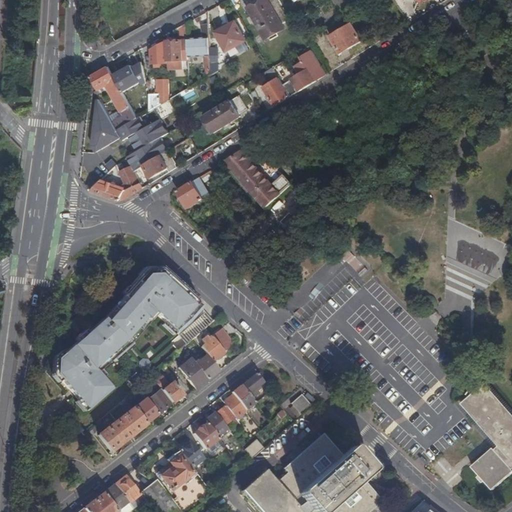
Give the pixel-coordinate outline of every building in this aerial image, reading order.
[(104,9),(110,27),(139,16),(133,0),(107,0),(111,7),(104,9)] [(270,0),(268,1),(267,0),(260,0),(247,8),(265,39),(284,28),(282,24),(291,19),(280,0),(270,0)] [(289,8),(296,21),(310,13),(302,0),(289,8)] [(223,29),(222,27),(214,31),(226,53),(246,42),(235,22),(228,26),(223,29)] [(182,41),(168,41),(169,63),(169,70),(189,70),(189,68),(189,64),(188,57),(188,39),(187,23),(179,27),(182,41)] [(190,88),(212,75),(212,74),(211,55),(207,55),(206,38),(210,37),(209,23),(202,24),(204,38),(188,39),(188,57),(205,55),(206,70),(189,81),(190,88)] [(362,41),(351,24),(331,36),(341,53),(362,41)] [(169,63),(168,41),(152,50),(153,63),(169,63)] [(217,48),(211,48),(212,74),(219,70),(219,51),(217,48)] [(291,97),(326,75),(313,51),(300,59),(303,63),(296,67),(300,75),(284,86),(291,97)] [(131,65),(114,75),(124,93),(141,83),(142,85),(148,83),(142,62),(132,67),(131,65)] [(125,116),(114,122),(117,129),(124,126),(138,119),(124,93),(114,75),(109,67),(91,76),(99,89),(108,84),(125,116)] [(261,75),(267,86),(279,78),(273,68),(261,75)] [(91,76),(90,85),(95,91),(99,89),(91,76)] [(275,107),(291,97),(284,86),(279,78),(267,86),(264,88),(275,107)] [(150,94),(150,112),(155,109),(169,100),(168,79),(157,80),(158,90),(161,90),(160,93),(150,94)] [(341,100),(336,92),(328,97),(333,105),(341,100)] [(240,114),(248,109),(240,95),(204,118),(214,134),(241,116),(240,114)] [(122,139),(100,100),(93,146),(97,152),(122,139)] [(124,126),(117,129),(124,140),(129,137),(161,120),(155,109),(150,112),(138,119),(124,126)] [(161,120),(129,137),(138,152),(162,138),(169,134),(161,120)] [(138,152),(128,157),(133,167),(136,170),(144,165),(159,157),(162,155),(169,151),(162,138),(138,152)] [(272,184),(242,150),(237,153),(225,161),(254,193),(265,206),(291,184),(283,175),(272,184)] [(176,163),(169,151),(162,155),(159,157),(144,165),(151,177),(176,163)] [(127,190),(141,183),(136,170),(133,167),(120,172),(119,172),(127,190)] [(397,182),(403,190),(414,182),(407,174),(397,182)] [(198,177),(177,191),(182,197),(178,199),(181,204),(184,202),(188,208),(203,199),(201,195),(207,191),(198,177)] [(92,191),(99,194),(105,185),(99,183),(92,191)] [(127,198),(143,188),(141,183),(127,190),(125,191),(124,188),(118,187),(118,189),(105,185),(99,194),(120,200),(127,198)] [(291,209),(295,215),(309,203),(304,197),(291,209)] [(54,374),(86,411),(112,387),(103,377),(107,374),(104,371),(114,361),(111,358),(118,352),(125,347),(133,340),(140,332),(151,320),(153,323),(159,317),(173,331),(174,330),(176,332),(188,322),(188,323),(190,321),(191,321),(202,309),(162,269),(147,269),(124,294),(126,295),(127,297),(106,319),(104,317),(55,359),(54,374)] [(211,337),(223,352),(233,345),(221,329),(211,337)] [(182,330),(171,343),(177,348),(188,335),(182,330)] [(211,361),(223,352),(211,337),(210,336),(207,339),(205,337),(201,341),(204,344),(200,347),(206,355),(211,361)] [(206,380),(218,371),(211,361),(206,355),(194,365),(206,380)] [(195,389),(206,380),(194,365),(190,359),(189,360),(187,358),(181,362),(182,365),(177,369),(195,389)] [(172,382),(174,384),(179,380),(167,365),(162,369),(172,382)] [(256,374),(240,386),(250,398),(257,393),(255,391),(259,388),(257,386),(262,382),(256,374)] [(171,404),(182,395),(174,384),(172,382),(168,385),(161,377),(154,382),(160,390),(171,404)] [(471,395),(474,392),(473,390),(477,383),(476,382),(476,381),(476,380),(475,382),(472,380),(467,388),(469,389),(466,395),(467,395),(469,393),(471,395)] [(148,399),(160,390),(154,382),(142,392),(148,399)] [(511,415),(484,383),(474,392),(471,395),(461,404),(489,436),(492,433),(495,437),(492,440),(498,447),(494,450),(492,447),(470,466),(491,490),(496,485),(511,471),(511,470),(511,469),(511,468),(511,415)] [(230,393),(232,395),(244,411),(254,403),(250,398),(240,386),(230,393)] [(157,415),(171,404),(160,390),(148,399),(146,401),(157,415)] [(222,403),(225,405),(234,418),(235,419),(245,411),(244,411),(232,395),(222,403)] [(310,407),(300,395),(290,404),(300,416),(310,407)] [(145,424),(157,415),(146,401),(145,399),(133,409),(145,424)] [(225,405),(214,413),(226,429),(228,427),(226,424),(234,418),(225,405)] [(141,427),(145,424),(133,409),(133,408),(116,421),(128,437),(141,427)] [(214,413),(204,421),(206,424),(216,436),(226,429),(214,413)] [(120,444),(128,437),(116,421),(98,435),(110,451),(120,444)] [(216,436),(206,424),(193,434),(205,450),(219,440),(216,436)] [(367,511),(380,501),(359,478),(368,470),(361,462),(350,449),(341,457),(321,435),(282,470),(285,474),(274,484),(263,471),(241,491),(259,511),(367,511)] [(183,445),(177,450),(190,468),(202,459),(187,438),(181,442),(183,445)] [(250,460),(262,449),(254,440),(243,450),(246,454),(250,460)] [(250,460),(246,454),(241,458),(246,464),(250,460)] [(156,480),(138,494),(143,500),(152,511),(188,511),(206,498),(211,494),(200,481),(199,482),(179,456),(157,473),(171,490),(166,494),(156,480)] [(236,462),(232,465),(237,472),(241,468),(236,462)] [(124,476),(114,484),(128,502),(132,508),(143,500),(138,494),(124,476)] [(114,484),(102,493),(116,511),(128,502),(114,484)] [(98,496),(82,508),(84,511),(114,511),(116,511),(102,493),(98,496)]
